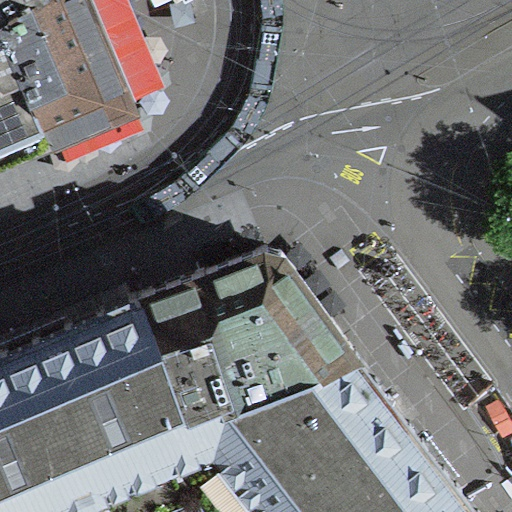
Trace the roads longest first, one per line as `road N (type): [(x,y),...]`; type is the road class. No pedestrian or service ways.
road 1 (residential): [(0,253),(109,205),(350,131)]
road 2 (residential): [(511,377),(350,131)]
road 3 (residential): [(350,131),(432,109),(511,74)]
road 4 (residential): [(350,131),(320,118),(263,0)]
